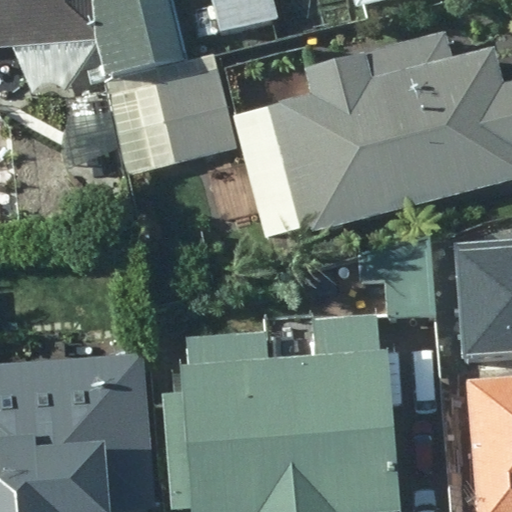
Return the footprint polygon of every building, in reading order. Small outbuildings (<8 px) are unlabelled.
[(0,0),(0,60),(82,53),(86,99),(180,71),(158,0),(0,0)] [(265,28),(257,0),(205,0),(216,42),(265,28)] [(339,0),(345,19),(419,0),(339,0)] [(292,250),(511,191),(511,92),(492,98),(483,66),(450,74),(443,49),(297,88),(304,113),(268,122),(281,169),(271,171),(292,250)] [(209,82),(147,94),(164,174),(227,161),(209,82)] [(511,234),(452,239),(460,356),(511,352),(511,234)] [(377,329),(425,329),(422,249),(352,271),(351,293),(376,294),(377,329)] [(363,373),(359,332),(242,341),(243,356),(179,362),(182,397),(172,396),(174,420),(159,421),(167,511),(392,511),(384,420),(396,418),(390,371),(363,373)] [(158,511),(147,359),(0,370),(0,511),(158,511)] [(511,511),(511,392),(455,399),(467,511),(511,511)]
